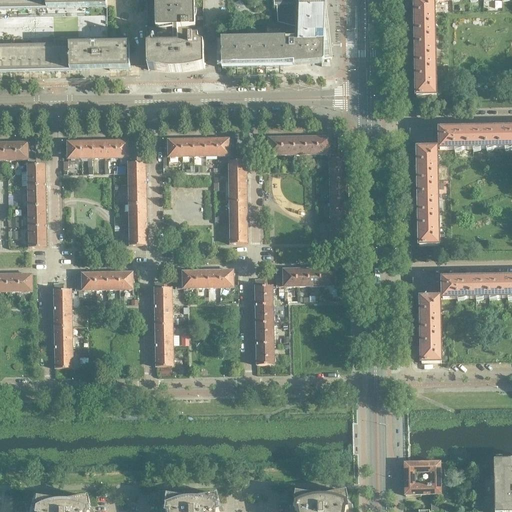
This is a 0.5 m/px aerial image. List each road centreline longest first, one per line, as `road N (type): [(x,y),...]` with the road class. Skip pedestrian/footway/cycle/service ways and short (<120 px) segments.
road 1 (residential): [(148,385),(153,102)]
road 2 (residential): [(47,387),(55,105)]
road 3 (residential): [(248,383),(254,101)]
road 4 (tertiary): [(373,267),(368,120)]
road 5 (residential): [(406,266),(403,120)]
road 6 (tertiary): [(378,511),(375,380)]
